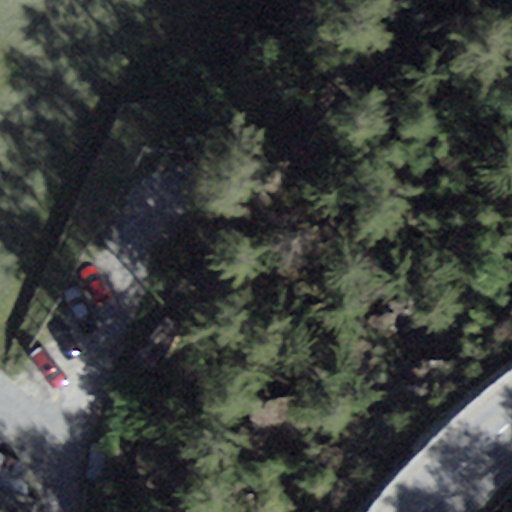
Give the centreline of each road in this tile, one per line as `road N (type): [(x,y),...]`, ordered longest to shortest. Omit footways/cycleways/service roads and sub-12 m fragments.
road 1 (residential): [(56,511),(61,452),(0,404)]
road 2 (tertiary): [(415,511),(511,416)]
